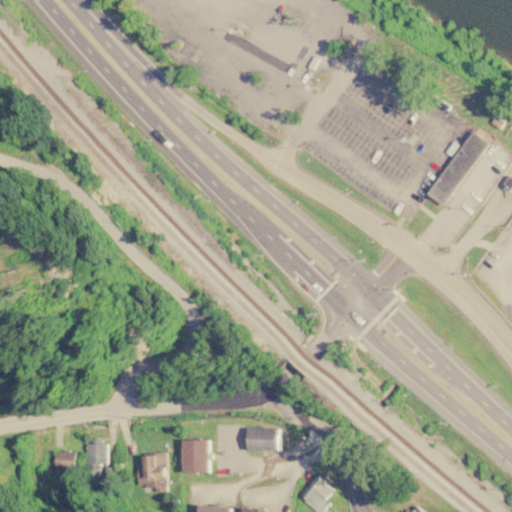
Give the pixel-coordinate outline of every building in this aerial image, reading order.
[(430,89),(451,102),(448,108),(427,94),(430,89)] [(487,123),(493,115),(502,121),(496,130),(487,123)] [(486,142),(440,205),(425,194),(470,131),(486,142)] [(281,426),(249,425),(248,448),(280,449),(281,426)] [(211,438),(184,438),(183,471),(211,471),(211,438)] [(87,440),(88,475),(101,474),(100,462),(108,462),(107,440),(87,440)] [(76,449),(56,449),(56,471),(76,472),(76,449)] [(138,484),(155,484),(156,490),(168,489),(167,451),(144,452),(144,465),(138,465),(138,484)] [(320,511),(331,501),(326,497),(334,488),(318,473),(299,494),(317,511),(320,511)]
